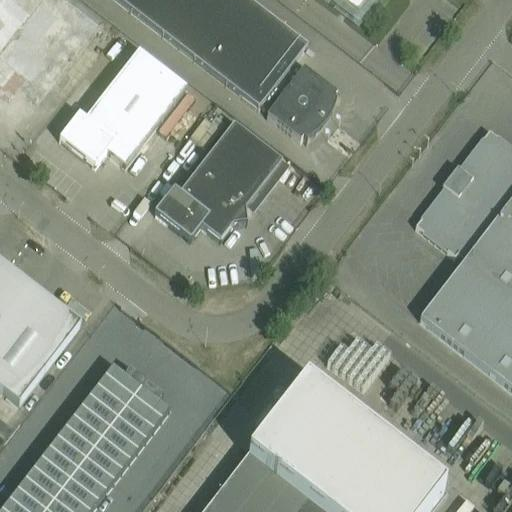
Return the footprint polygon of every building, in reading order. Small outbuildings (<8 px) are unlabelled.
[(48,0),(0,0),(0,111),(8,117),(38,119),(97,34),(48,0)] [(306,52),(239,0),(107,0),(198,70),(208,57),(219,66),(209,79),(299,148),(302,144),(303,145),(305,146),(308,144),(311,142),(315,139),(318,136),(321,133),(323,130),(325,127),(328,124),(330,120),(331,118),(332,115),(333,112),(334,109),(335,107),(333,106),(332,105),(335,101),(302,75),(297,82),(288,75),(306,52)] [(327,0),(356,22),(372,0),(327,0)] [(124,174),(147,145),(186,94),(137,56),(84,125),(77,121),(58,146),(94,173),(105,160),(124,174)] [(208,57),(198,70),(209,79),(219,66),(208,57)] [(281,167),(278,165),(232,130),(179,199),(172,194),(153,219),(189,247),(200,233),(219,248),(232,231),(246,229),(244,216),(281,167)] [(444,195),(415,233),(454,264),(458,259),(466,265),(419,325),(511,396),(511,155),(489,138),(459,176),(457,174),(442,193),(444,195)] [(79,329),(0,267),(0,395),(17,409),(79,329)] [(111,372),(3,511),(94,511),(168,416),(140,394),(144,388),(135,381),(130,387),(111,372)] [(430,511),(443,496),(304,389),(247,463),(208,511),(430,511)]
